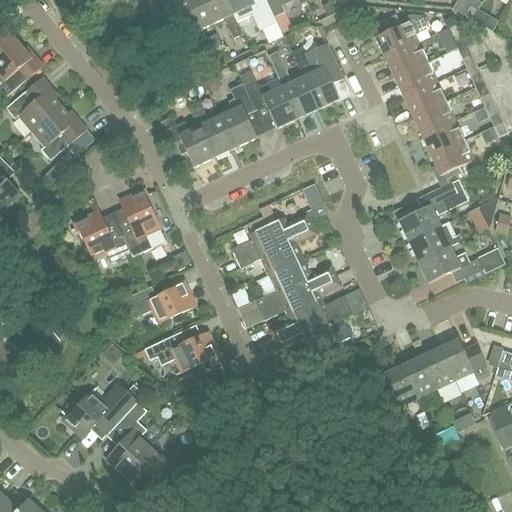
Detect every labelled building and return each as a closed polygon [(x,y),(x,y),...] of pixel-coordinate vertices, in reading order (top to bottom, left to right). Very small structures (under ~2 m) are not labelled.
[(202,31),(213,26),(200,0),(177,0),(175,1),(187,26),(176,31),(189,59),(200,53),(196,44),(206,39),(202,31)] [(243,36),(233,16),(226,0),(200,0),(213,26),(224,20),(234,40),(243,36)] [(274,19),(265,0),(226,0),(233,16),(247,10),(250,17),(253,16),(261,31),(277,24),(274,19)] [(279,0),(265,0),(274,19),(286,14),(279,0)] [(473,21),(479,11),(467,4),(466,6),(458,1),(453,10),(473,21)] [(328,18),(337,14),(332,3),(322,7),(328,18)] [(479,11),(473,21),(490,31),(496,21),(479,11)] [(0,59),(18,44),(12,37),(15,34),(0,15),(0,59)] [(386,60),(419,44),(415,36),(430,30),(424,17),(411,16),(406,18),(409,24),(376,39),(386,60)] [(450,34),(460,29),(455,18),(444,22),(450,34)] [(457,50),(467,45),(460,29),(450,34),(457,50)] [(18,44),(0,59),(0,82),(2,84),(0,85),(0,90),(7,99),(44,68),(28,49),(25,51),(18,44)] [(395,79),(428,64),(419,44),(386,60),(395,79)] [(467,70),(477,65),(467,45),(457,50),(467,70)] [(340,101),(333,86),(343,81),(326,46),(305,56),(313,75),(304,79),(319,111),(340,101)] [(404,99),(437,83),(428,64),(395,79),(404,99)] [(476,89),(486,85),(477,65),(467,70),(476,89)] [(298,120),(319,111),(304,79),(292,84),(287,74),(278,78),(283,89),(298,120)] [(32,133),(62,108),(56,101),(59,98),(43,79),(6,110),(15,121),(19,118),(32,133)] [(413,118),(447,103),(437,83),(404,99),(413,118)] [(298,120),(283,89),(271,94),(267,85),(258,89),(256,84),(245,89),(256,112),(266,108),(277,130),(298,120)] [(256,112),(245,89),(244,85),(229,92),(234,101),(229,103),(233,112),(221,118),(236,149),(257,140),(246,117),(256,112)] [(485,109),(495,104),(486,85),(476,89),(485,109)] [(206,117),(200,103),(190,107),(200,127),(215,159),(236,149),(221,118),(217,111),(206,117)] [(422,138),(456,122),(447,103),(413,118),(422,138)] [(494,128),(504,124),(495,104),(485,109),(494,128)] [(62,108),(32,133),(45,148),(41,152),(51,163),(72,145),(87,132),(71,113),(68,115),(62,108)] [(160,123),(169,143),(178,162),(189,158),(194,169),(215,159),(200,127),(189,133),(184,122),(175,127),(172,118),(160,123)] [(431,158),(465,142),(456,122),(422,138),(431,158)] [(504,124),(494,128),(499,139),(509,135),(504,124)] [(441,190),(453,184),(470,176),(465,166),(474,162),(465,142),(431,158),(440,176),(435,178),(441,190)] [(2,159),(0,157),(0,207),(5,212),(21,196),(1,177),(10,168),(1,159),(2,159)] [(75,166),(67,158),(45,181),(53,189),(75,166)] [(416,202),(421,212),(399,223),(409,243),(441,228),(435,217),(446,212),(442,203),(452,198),(460,201),(464,195),(460,187),(455,189),(453,184),(441,190),(416,202)] [(123,237),(131,256),(133,259),(153,250),(166,243),(159,229),(160,229),(143,193),(120,203),(134,231),(123,237)] [(479,235),(488,231),(496,205),(494,201),(469,214),(479,235)] [(131,256),(123,237),(112,242),(99,214),(76,224),(93,260),(107,254),(111,265),(131,256)] [(286,269),(303,261),(296,245),(317,235),(307,215),(287,225),(284,219),(267,228),(286,269)] [(509,227),(511,218),(500,215),(497,224),(509,227)] [(419,264),(451,249),(463,243),(459,236),(456,237),(450,224),(441,228),(409,243),(419,264)] [(497,224),(495,233),(495,234),(507,237),(509,227),(497,224)] [(270,277),(286,269),(267,228),(250,236),(252,241),(232,251),(241,271),(262,261),(270,277)] [(451,249),(419,264),(430,285),(452,274),(457,284),(484,271),(478,260),(469,264),(464,254),(455,259),(451,249)] [(305,310),(322,302),(320,297),(341,287),(331,267),(310,277),(303,261),(286,269),(305,310)] [(36,318),(26,306),(51,286),(34,266),(0,294),(0,319),(4,324),(14,316),(24,328),(9,340),(30,366),(59,343),(37,317),(36,318)] [(289,318),(305,310),(286,269),(270,277),(277,293),(256,302),(265,322),(286,313),(289,318)] [(196,308),(185,286),(157,299),(152,288),(117,304),(135,320),(153,312),(159,325),(196,308)] [(305,310),(325,351),(342,343),(334,327),(354,317),(345,297),(324,307),(322,302),(305,310)] [(307,359),(325,351),(305,310),(289,318),(291,323),(270,332),(274,340),(256,349),(261,359),(278,350),(279,352),(300,343),(307,359)] [(218,357),(208,335),(180,348),(175,337),(145,351),(132,356),(135,362),(147,356),(150,362),(157,359),(162,367),(176,361),(182,374),(218,357)] [(440,350),(455,382),(473,374),(478,384),(491,378),(477,346),(464,352),(459,341),(440,350)] [(437,391),(455,382),(440,350),(422,358),(437,391)] [(511,372),(511,355),(503,352),(500,363),(509,366),(511,372)] [(419,399),(437,391),(422,358),(404,367),(419,399)] [(400,408),(419,399),(404,367),(385,376),(392,391),(377,398),(391,428),(406,420),(400,408)] [(116,427),(137,404),(118,386),(103,403),(92,393),(65,423),(83,439),(90,432),(102,442),(106,437),(106,438),(116,427)] [(124,477),(151,448),(141,438),(147,432),(137,423),(147,413),(137,404),(116,427),(106,438),(118,449),(107,461),(124,477)] [(454,427),(457,434),(475,426),(470,415),(453,423),(454,426),(454,427)] [(495,433),(503,430),(498,418),(491,422),(495,433)] [(448,439),(457,434),(454,427),(436,435),(442,448),(450,444),(448,439)] [(504,451),(511,447),(511,441),(506,428),(503,430),(495,433),(504,451)] [(151,448),(124,477),(142,494),(169,464),(151,448)] [(177,500),(213,479),(207,467),(170,488),(177,500)] [(18,511),(28,501),(18,511),(2,496),(0,498),(0,511),(18,511)] [(40,511),(28,501),(18,511),(40,511)]
